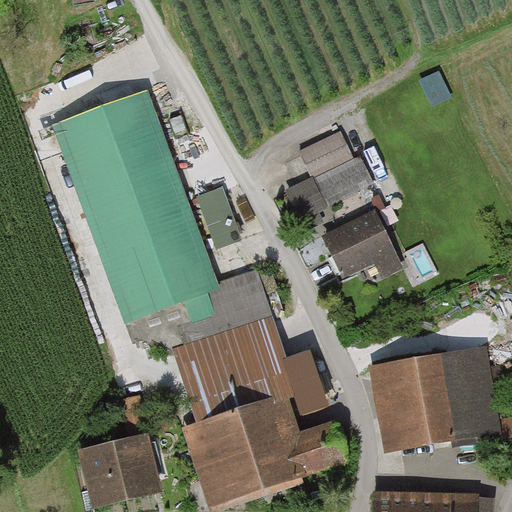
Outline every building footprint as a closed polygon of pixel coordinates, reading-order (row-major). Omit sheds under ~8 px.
[(442,69),(424,78),(436,104),(454,95),(442,69)] [(216,289),(144,92),(53,125),(134,349),(180,332),(185,347),(169,352),(194,428),(182,431),(207,510),(345,466),(333,427),(298,438),(288,404),(296,401),(257,276),(216,289)] [(353,161),(340,135),(301,154),(313,180),(287,193),(302,224),(325,213),(322,206),(371,182),(360,158),(353,161)] [(240,241),(222,190),(198,198),(217,250),(240,241)] [(402,269),(373,213),(323,239),(343,278),(373,263),(382,280),(402,269)] [(511,411),(501,349),(370,371),(384,456),(449,445),(450,449),(511,438),(511,411)] [(159,495),(145,438),(77,455),(91,511),(159,495)] [(477,511),(478,498),(373,496),(372,511),(477,511)]
